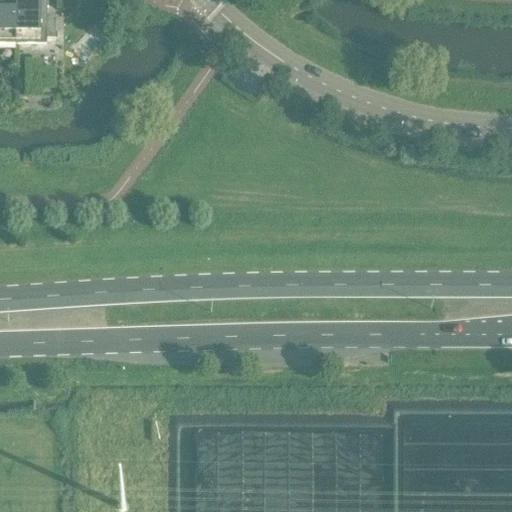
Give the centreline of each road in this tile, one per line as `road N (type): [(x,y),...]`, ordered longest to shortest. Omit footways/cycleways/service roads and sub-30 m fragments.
road 1 (primary): [(511,291),(0,300)]
road 2 (primary): [(0,347),(511,339)]
road 3 (tertiary): [(511,130),(384,106),(249,39),(209,0)]
